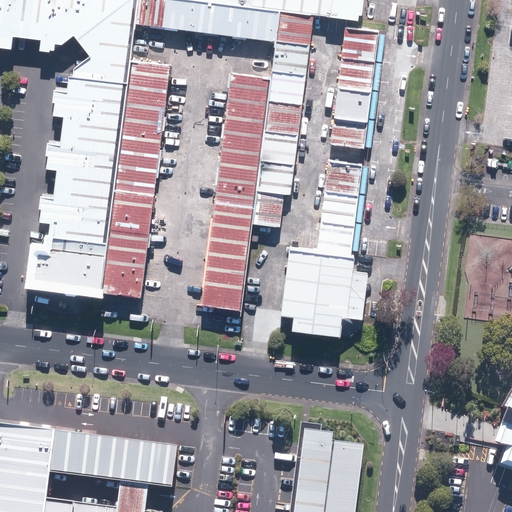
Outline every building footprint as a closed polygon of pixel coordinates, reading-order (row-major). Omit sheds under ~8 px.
[(0,0),(0,39),(64,50),(75,38),(89,62),(70,72),(44,285),(101,294),(135,0),(0,0)] [(195,0),(195,9),(142,3),(140,25),(276,41),(271,78),(252,224),(280,227),(284,195),(292,196),(314,16),(362,25),(364,0),(195,0)] [(379,32),(344,28),(317,250),(352,255),(379,32)] [(169,74),(134,69),(105,294),(140,299),(169,74)] [(271,78),(231,73),(201,306),(241,311),(252,224),(271,78)] [(352,255),(317,250),(291,247),(282,315),(294,317),(292,331),(340,337),(342,317),(364,320),(370,273),(354,271),(356,255),(352,255)] [(493,290),(511,290),(511,262),(495,261),(493,290)] [(491,287),(471,286),(468,318),(489,320),(491,287)] [(511,290),(493,290),(491,322),(511,323),(511,290)] [(511,388),(503,404),(508,407),(502,422),(498,434),(495,442),(506,444),(503,451),(498,464),(511,469),(511,388)] [(354,511),(363,445),(332,441),(333,433),(321,431),(322,425),(310,423),(302,422),(299,444),(290,511),(354,511)] [(0,511),(42,511),(45,498),(48,473),(53,431),(0,424),(0,511)] [(166,488),(171,488),(176,447),(53,431),(48,473),(119,482),(148,485),(166,488)] [(144,511),(148,485),(119,482),(116,507),(115,511),(144,511)] [(116,507),(45,498),(42,511),(150,511),(149,511),(144,511),(116,507)]
